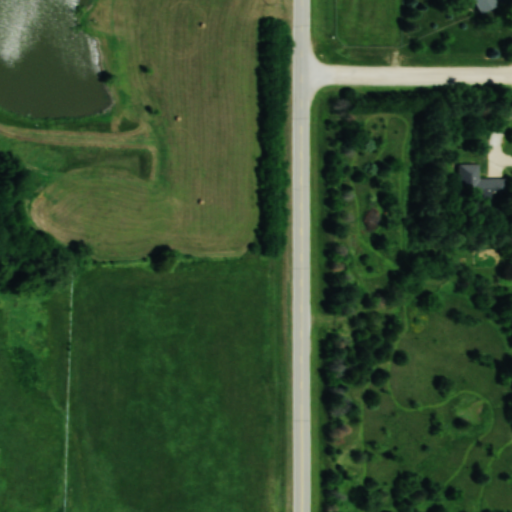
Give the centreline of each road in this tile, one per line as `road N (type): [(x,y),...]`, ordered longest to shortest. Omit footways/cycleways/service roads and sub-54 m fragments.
road 1 (tertiary): [(301,0),(302,511)]
road 2 (residential): [(511,75),(302,75)]
